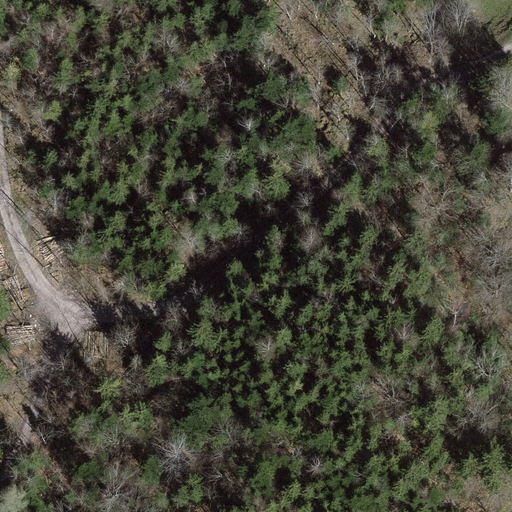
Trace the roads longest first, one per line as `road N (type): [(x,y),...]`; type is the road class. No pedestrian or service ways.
road 1 (track): [(511,46),(417,88),(355,157),(199,286),(153,309),(56,327)]
road 2 (track): [(56,327),(11,231),(0,142)]
road 3 (track): [(56,327),(43,407),(0,496)]
